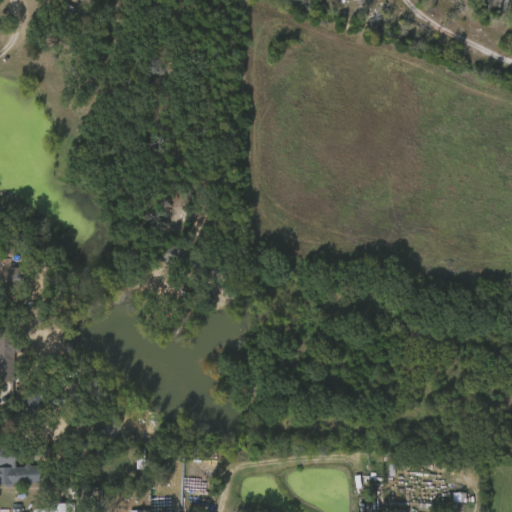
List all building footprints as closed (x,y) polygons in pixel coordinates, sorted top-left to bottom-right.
[(496,0),(473,0),(474,18),(488,18),(488,10),(496,10),(496,0)] [(207,254),(203,271),(151,258),(155,241),(207,254)] [(0,246),(11,246),(11,260),(8,260),(7,267),(17,268),(17,289),(0,288),(0,246)] [(176,272),(179,258),(153,253),(150,267),(176,272)] [(15,317),(14,336),(16,336),(15,345),(22,345),(22,352),(14,352),(13,381),(0,380),(0,309),(8,310),(8,316),(15,317)] [(44,419),(27,420),(27,396),(44,395),(44,419)] [(16,418),(30,418),(30,404),(15,404),(16,418)] [(0,447),(15,448),(15,466),(24,466),(25,463),(40,465),(40,482),(12,483),(11,486),(0,484),(0,447)]
